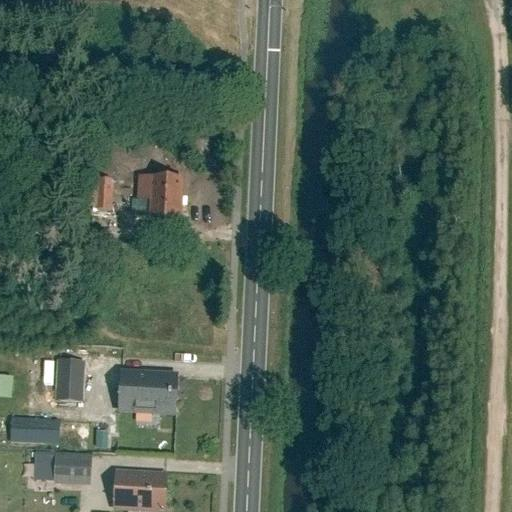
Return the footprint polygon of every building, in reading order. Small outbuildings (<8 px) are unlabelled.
[(188,220),(191,179),(146,176),(144,200),(158,200),(157,219),(188,220)] [(85,401),(85,364),(62,364),(62,401),(85,401)] [(181,378),(125,375),(124,413),(179,416),(181,378)] [(61,424),(14,421),(13,441),(60,444),(61,424)] [(39,480),(59,481),(59,456),(39,456),(39,480)] [(94,485),(94,457),(59,456),(59,481),(59,484),(94,485)] [(170,476),(122,474),(120,509),(168,511),(170,476)]
